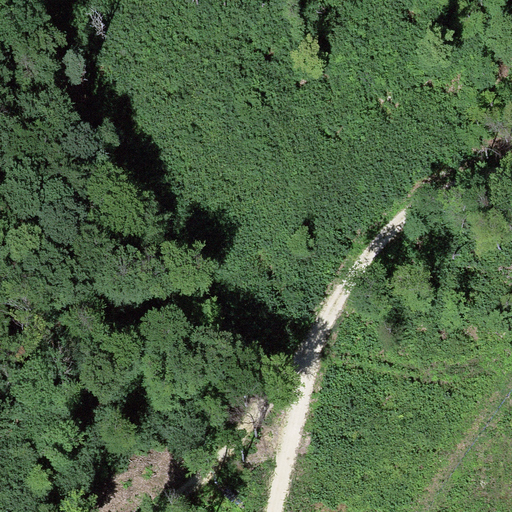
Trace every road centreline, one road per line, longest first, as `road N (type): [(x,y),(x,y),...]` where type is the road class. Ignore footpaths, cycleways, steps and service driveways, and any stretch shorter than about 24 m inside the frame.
road 1 (track): [(511,167),(485,172),(398,226),(316,334)]
road 2 (track): [(316,334),(237,437),(153,511)]
road 3 (track): [(275,511),(316,334)]
